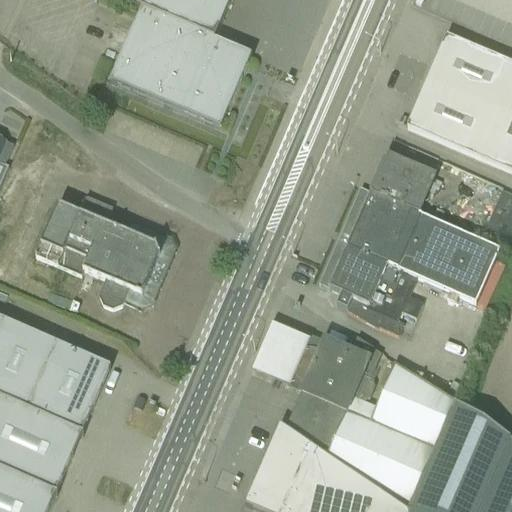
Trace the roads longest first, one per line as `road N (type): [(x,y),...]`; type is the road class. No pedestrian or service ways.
road 1 (unclassified): [(262,252),(0,81)]
road 2 (primary): [(152,511),(262,252)]
road 3 (primary): [(262,252),(371,0)]
